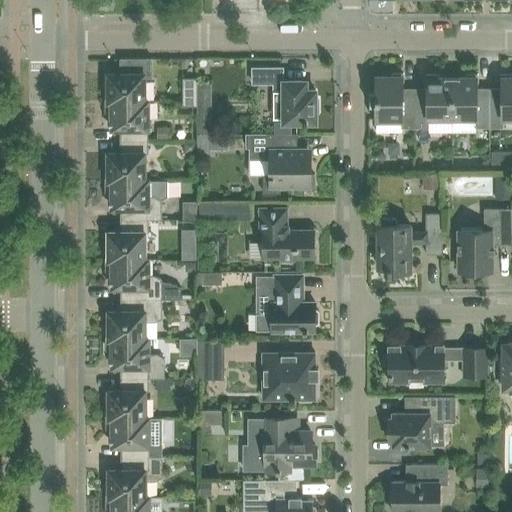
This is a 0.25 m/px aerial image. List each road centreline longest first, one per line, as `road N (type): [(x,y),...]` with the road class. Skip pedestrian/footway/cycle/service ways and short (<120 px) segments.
road 1 (residential): [(43,41),(354,41)]
road 2 (tertiary): [(43,315),(43,41)]
road 3 (residential): [(354,41),(359,312)]
road 4 (residential): [(359,312),(359,511)]
road 5 (tertiary): [(44,511),(43,315)]
road 6 (residential): [(354,41),(511,41)]
road 7 (residential): [(511,314),(359,312)]
